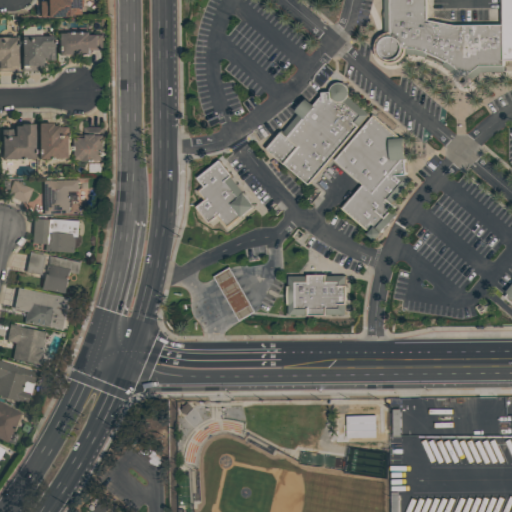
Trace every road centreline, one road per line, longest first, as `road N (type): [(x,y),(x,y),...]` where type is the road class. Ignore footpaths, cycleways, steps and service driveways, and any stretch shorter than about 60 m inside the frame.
road 1 (secondary): [(134,357),(166,216),(168,0)]
road 2 (tertiary): [(511,367),(282,369)]
road 3 (secondary): [(129,0),(128,218)]
road 4 (tertiary): [(282,369),(207,371),(134,357)]
road 5 (secondary): [(128,218),(98,348)]
road 6 (secondary): [(70,407),(0,511)]
